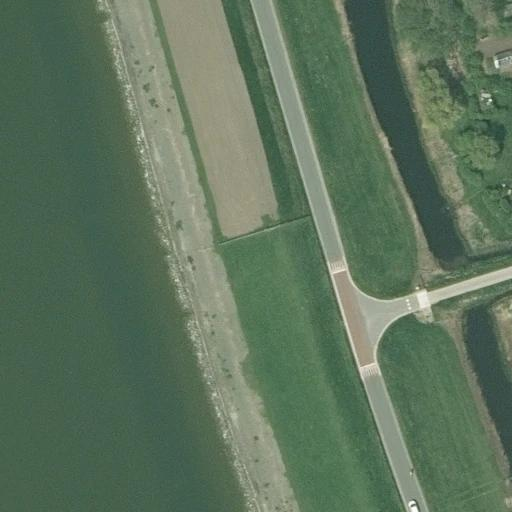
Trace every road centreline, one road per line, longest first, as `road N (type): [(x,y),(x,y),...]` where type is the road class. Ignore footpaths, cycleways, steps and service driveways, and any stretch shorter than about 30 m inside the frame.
road 1 (tertiary): [(358,323),(260,0)]
road 2 (tertiary): [(417,511),(358,323)]
road 3 (unclassified): [(358,323),(499,278)]
